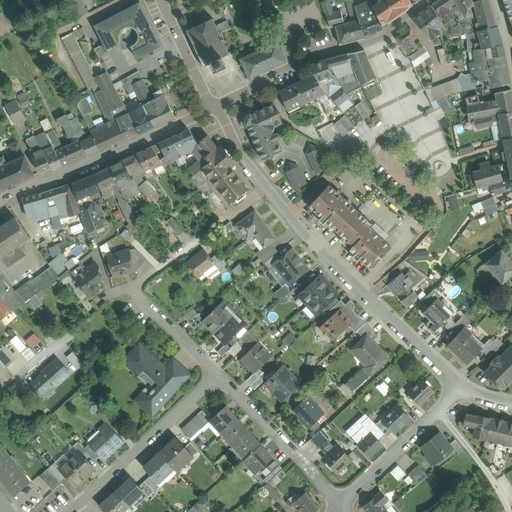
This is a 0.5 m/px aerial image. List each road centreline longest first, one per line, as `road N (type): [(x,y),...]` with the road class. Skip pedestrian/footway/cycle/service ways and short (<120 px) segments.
road 1 (residential): [(213,106),(281,210),(461,388)]
road 2 (residential): [(213,106),(0,203)]
road 3 (residential): [(218,375),(68,511)]
road 4 (residential): [(341,505),(218,375)]
road 5 (residential): [(461,388),(341,505)]
road 6 (residential): [(218,375),(135,292),(163,265)]
road 7 (residential): [(298,63),(370,42),(429,0)]
road 8 (unknown): [(85,89),(65,54),(63,31),(141,0)]
